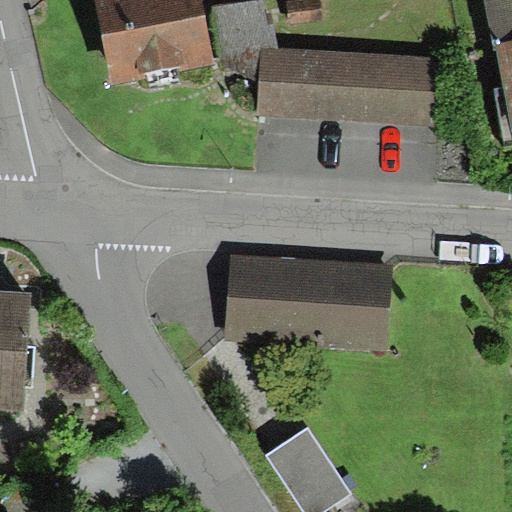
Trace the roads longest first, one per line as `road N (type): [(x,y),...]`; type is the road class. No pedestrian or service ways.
road 1 (residential): [(511,238),(66,209)]
road 2 (residential): [(66,209),(100,244),(100,277),(241,511)]
road 3 (residential): [(66,209),(37,174),(0,14)]
